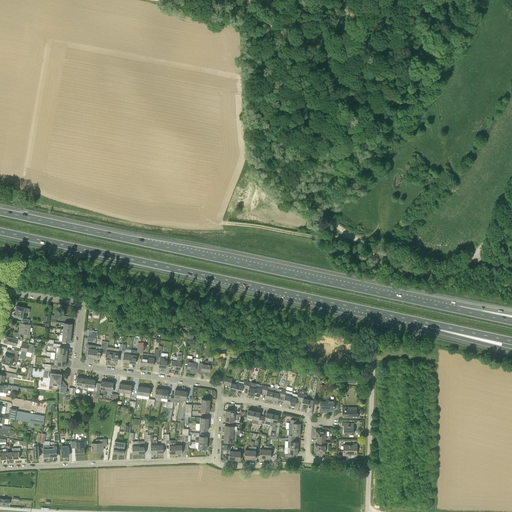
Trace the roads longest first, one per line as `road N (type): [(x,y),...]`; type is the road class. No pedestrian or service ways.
road 1 (motorway): [(458,310),(0,210)]
road 2 (motorway): [(0,233),(425,322)]
road 3 (residential): [(219,394),(220,386),(75,364),(81,305),(7,292)]
road 4 (track): [(327,218),(282,147),(274,28),(251,16)]
road 5 (residential): [(0,468),(213,460)]
road 6 (unclassified): [(369,463),(378,255)]
road 7 (unclassified): [(511,263),(471,257),(439,273),(378,255)]
road 8 (residential): [(308,458),(306,416),(219,394)]
